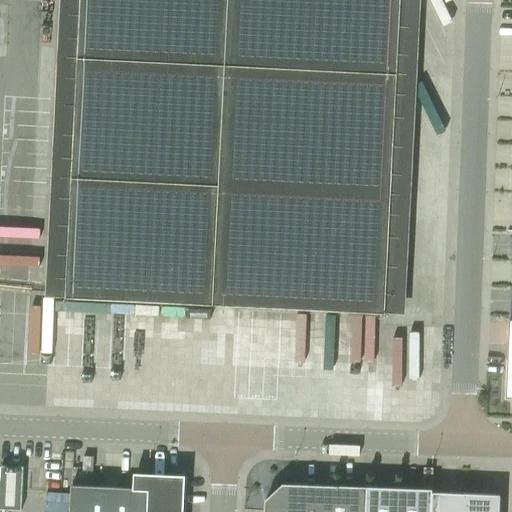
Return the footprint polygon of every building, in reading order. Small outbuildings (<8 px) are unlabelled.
[(80,0),(66,297),(225,305),(386,313),(401,0),(80,0)] [(83,456),(82,471),(94,471),(95,456),(83,456)] [(0,511),(1,509),(22,510),(24,466),(1,465),(1,479),(0,478),(0,511)] [(131,487),(130,511),(180,511),(182,478),(150,476),(149,487),(135,487),(131,487)] [(431,511),(433,490),(433,488),(368,485),(365,486),(283,483),(266,499),(265,510),(265,511),(431,511)] [(72,484),(70,511),(130,511),(131,487),(72,484)] [(431,511),(499,511),(501,493),(433,490),(431,511)]
